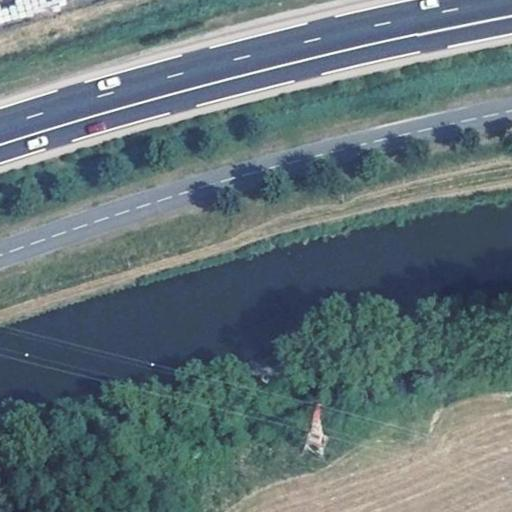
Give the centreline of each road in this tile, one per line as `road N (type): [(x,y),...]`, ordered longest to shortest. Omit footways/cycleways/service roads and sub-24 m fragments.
road 1 (tertiary): [(511,112),(156,202),(0,257)]
road 2 (primary): [(0,138),(383,33),(511,8)]
